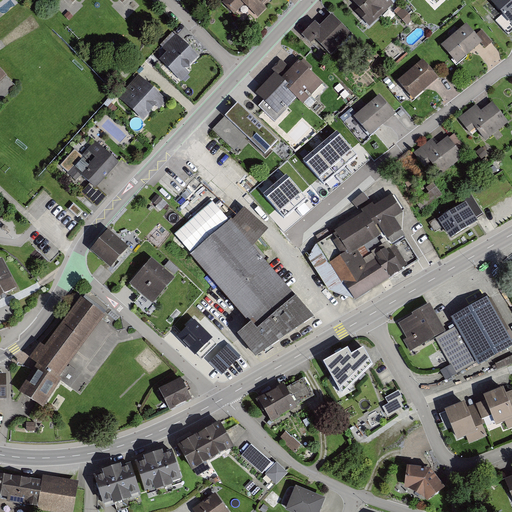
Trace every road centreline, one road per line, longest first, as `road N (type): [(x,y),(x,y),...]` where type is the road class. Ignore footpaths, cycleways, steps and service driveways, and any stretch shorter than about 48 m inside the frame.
road 1 (residential): [(511,63),(294,235)]
road 2 (tertiary): [(72,269),(99,225),(239,72)]
road 3 (tertiary): [(222,399),(113,448),(64,457),(0,454)]
road 4 (residential): [(511,449),(470,466),(446,460),(371,314)]
road 5 (residential): [(222,399),(72,269)]
road 6 (tertiary): [(371,314),(222,399)]
road 7 (residential): [(356,495),(299,467),(222,399)]
road 8 (tertiary): [(511,234),(371,314)]
